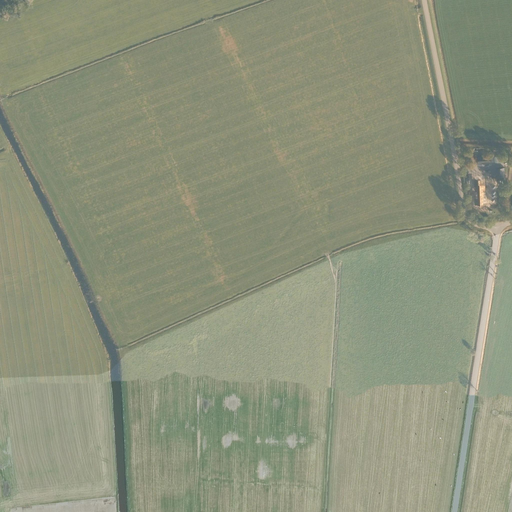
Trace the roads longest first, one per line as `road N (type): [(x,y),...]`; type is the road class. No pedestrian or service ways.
road 1 (tertiary): [(454,511),(493,226)]
road 2 (tertiary): [(493,226),(464,208),(423,0)]
